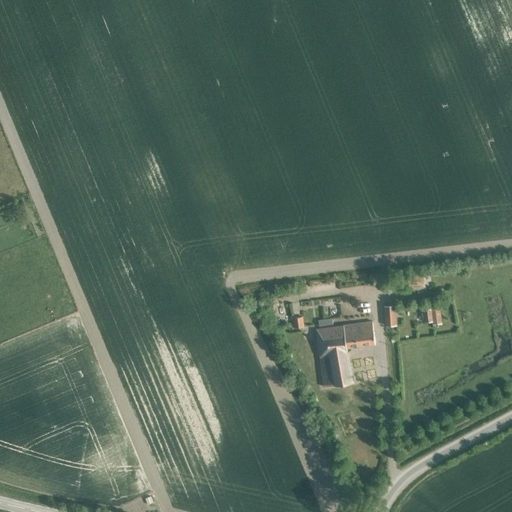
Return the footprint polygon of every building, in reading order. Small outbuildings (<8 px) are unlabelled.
[(409,286),(424,284),(423,275),(408,276),(409,286)] [(384,306),(386,326),(397,325),(395,305),(384,306)] [(441,323),(439,307),(431,308),(423,310),(424,322),(432,321),(433,324),(441,323)] [(303,319),(293,320),(294,330),(304,328),(303,319)] [(348,348),(376,343),(372,321),(308,330),(310,340),(318,339),(323,375),(325,374),(326,384),(335,383),(335,385),(353,382),(348,348)]
